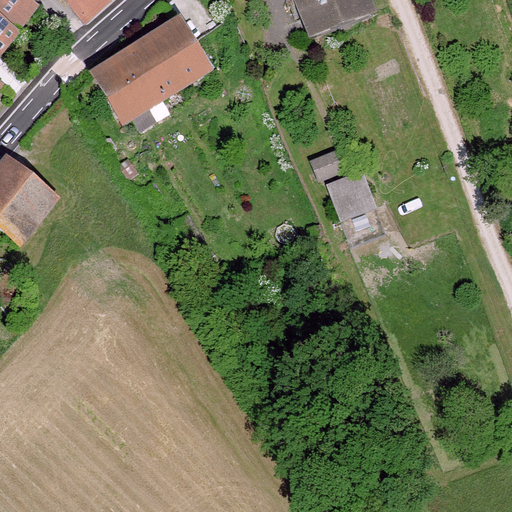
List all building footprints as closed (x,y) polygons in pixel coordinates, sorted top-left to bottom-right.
[(0,48),(35,4),(29,0),(9,0),(0,12),(0,48)] [(0,0),(0,12),(9,0),(0,0)] [(73,0),(88,16),(106,0),(73,0)] [(371,12),(366,0),(298,0),(312,34),(371,12)] [(207,74),(181,31),(99,80),(125,123),(207,74)] [(343,151),(313,163),(319,180),(350,169),(343,151)] [(48,198),(14,171),(0,186),(0,226),(17,239),(33,219),(48,198)] [(361,179),(324,193),(336,221),(372,207),(361,179)]
